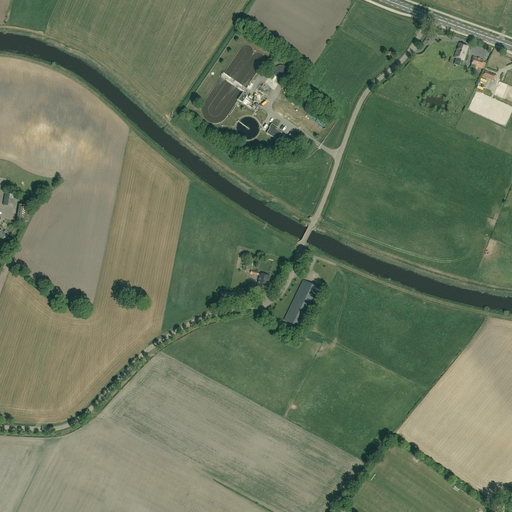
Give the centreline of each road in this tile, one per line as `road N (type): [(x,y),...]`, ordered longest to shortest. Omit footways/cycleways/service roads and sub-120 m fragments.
road 1 (unclassified): [(0,427),(68,424),(172,332),(275,298),(359,103),(407,54),(429,16)]
road 2 (track): [(0,55),(74,78),(179,167),(300,247),(397,288),(511,319)]
